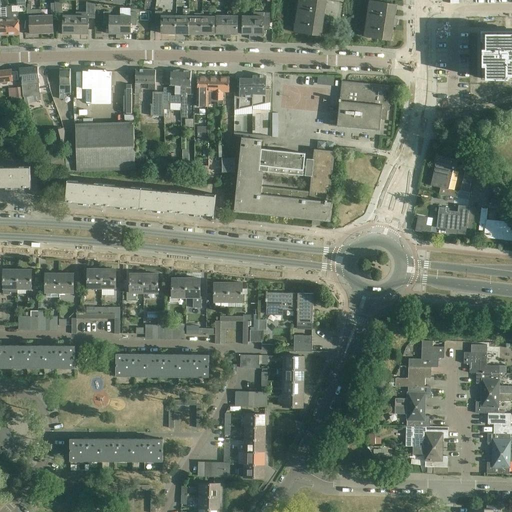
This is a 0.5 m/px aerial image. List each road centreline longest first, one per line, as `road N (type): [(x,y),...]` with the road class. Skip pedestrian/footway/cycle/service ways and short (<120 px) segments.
road 1 (residential): [(0,56),(419,61)]
road 2 (residential): [(162,511),(231,385),(231,352),(0,337)]
road 3 (secondary): [(0,237),(347,271)]
road 4 (secondary): [(352,250),(54,224)]
road 5 (residential): [(297,466),(326,482),(447,485)]
road 6 (residential): [(466,485),(467,435),(451,409),(452,343)]
road 7 (residential): [(399,186),(420,116),(419,61)]
